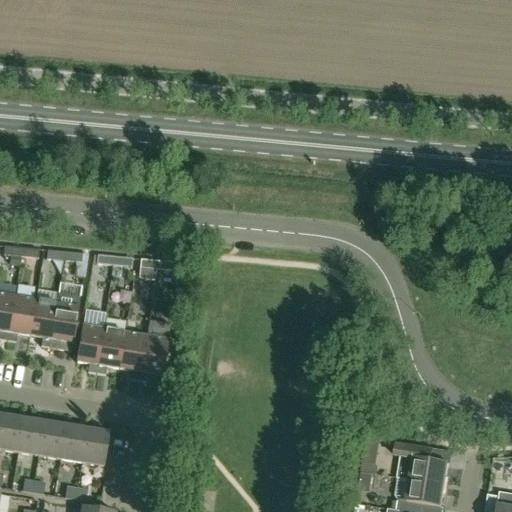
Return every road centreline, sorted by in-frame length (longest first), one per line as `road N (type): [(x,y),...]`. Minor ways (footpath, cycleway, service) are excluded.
road 1 (tertiary): [(0,208),(355,247),(392,294),(418,376),(434,400),(479,421),(511,421)]
road 2 (primary): [(511,165),(0,115)]
road 3 (unclassified): [(511,122),(0,77)]
road 4 (residential): [(146,428),(135,415),(0,393)]
